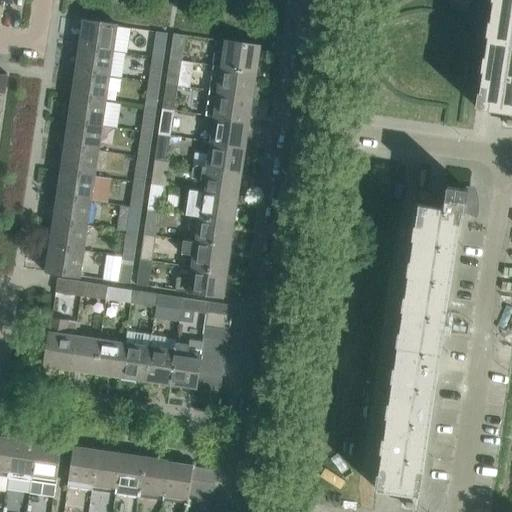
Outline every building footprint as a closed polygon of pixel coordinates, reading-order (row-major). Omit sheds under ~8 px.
[(511,0),(492,0),(476,108),(497,111),(496,116),(507,117),(505,127),(511,127),(511,0)] [(83,22),(80,45),(113,50),(116,27),(118,28),(118,26),(81,20),(80,22),(83,22)] [(152,55),(164,57),(167,34),(156,32),(152,55)] [(169,60),(181,62),(185,36),(173,34),(169,60)] [(215,53),(213,66),(255,73),(259,47),(225,42),(224,54),(215,53)] [(109,75),(113,50),(80,45),(76,70),(109,75)] [(152,55),(149,81),(160,82),(164,57),(152,55)] [(169,60),(166,85),(178,86),(181,62),(169,60)] [(213,66),(209,91),(252,97),(255,73),(213,66)] [(76,70),(72,96),(106,100),(109,75),(76,70)] [(156,108),(160,82),(149,81),(145,106),(156,108)] [(165,90),(162,109),(174,111),(177,92),(165,90)] [(205,115),(216,117),(248,122),(252,97),(209,91),(205,115)] [(102,126),(106,100),(72,96),(69,121),(102,126)] [(145,106),(141,131),(153,133),(156,108),(145,106)] [(170,136),(174,111),(162,109),(158,134),(170,136)] [(216,117),(212,142),(244,147),(248,122),(216,117)] [(69,121),(65,146),(98,151),(102,126),(69,121)] [(153,133),(141,131),(138,157),(149,158),(153,133)] [(158,134),(155,159),(167,161),(170,136),(158,134)] [(202,141),(200,153),(210,155),(208,167),(241,172),(244,147),(212,142),(202,141)] [(94,176),(98,151),(65,146),(61,171),(94,176)] [(138,157),(134,182),(145,183),(149,158),(138,157)] [(151,185),(163,187),(167,161),(155,159),(151,185)] [(191,179),(189,190),(237,197),(241,172),(208,167),(193,165),(191,179)] [(61,171),(57,197),(91,201),(94,176),(61,171)] [(134,182),(130,207),(141,209),(145,183),(134,182)] [(159,212),(163,187),(151,185),(147,210),(159,212)] [(467,192),(468,190),(446,187),(445,191),(428,188),(426,206),(418,205),(376,489),(397,492),(396,497),(406,498),(405,508),(417,510),(461,212),(464,213),(464,211),(476,213),(475,193),(467,192)] [(185,215),(191,216),(233,223),(237,197),(189,190),(185,215)] [(87,227),(91,201),(57,197),(54,222),(87,227)] [(141,209),(130,207),(127,232),(138,234),(141,209)] [(144,234),(156,236),(159,212),(147,210),(144,234)] [(230,247),(233,223),(191,216),(189,228),(198,230),(197,242),(230,247)] [(54,222),(50,247),(83,252),(87,227),(54,222)] [(127,232),(123,258),(134,259),(138,234),(127,232)] [(152,262),(156,236),(144,234),(140,260),(152,262)] [(194,255),(193,268),(226,273),(230,247),(197,242),(184,240),(182,253),(194,255)] [(44,269),(43,271),(81,277),(81,276),(80,275),(83,252),(50,247),(47,270),(44,269)] [(130,284),(134,259),(123,258),(115,256),(112,271),(121,272),(119,282),(130,284)] [(148,287),(152,262),(140,260),(136,285),(148,287)] [(178,277),(176,291),(222,298),(226,273),(193,268),(191,279),(178,277)] [(57,279),(55,292),(80,296),(82,283),(57,279)] [(82,283),(80,296),(105,299),(107,287),(82,283)] [(107,287),(105,299),(130,303),(131,290),(107,287)] [(141,292),(139,304),(155,306),(157,294),(141,292)] [(155,306),(180,310),(182,298),(157,294),(155,306)] [(182,298),(180,310),(194,312),(207,314),(208,302),(182,298)] [(207,314),(230,317),(232,305),(208,302),(207,314)] [(207,314),(205,326),(228,329),(230,317),(207,314)] [(44,366),(70,370),(74,336),(76,323),(51,319),(44,366)] [(227,340),(228,329),(205,326),(203,337),(227,340)] [(124,343),(120,377),(145,381),(151,336),(151,335),(126,331),(124,343)] [(74,336),(70,370),(95,374),(99,340),(74,336)] [(145,381),(170,384),(175,343),(175,340),(151,336),(145,381)] [(225,352),(227,340),(203,337),(202,342),(202,349),(225,352)] [(99,340),(95,374),(120,377),(124,343),(99,340)] [(175,343),(170,384),(196,388),(196,386),(198,374),(200,362),(202,349),(202,342),(190,340),(189,345),(175,343)] [(225,352),(202,349),(200,362),(223,365),(225,352)] [(200,362),(198,374),(221,377),(223,365),(200,362)] [(220,390),(221,377),(198,374),(196,386),(220,390)] [(0,490),(5,491),(7,477),(13,438),(0,435),(0,490)] [(7,477),(30,480),(36,441),(13,438),(7,477)] [(55,492),(62,445),(36,441),(30,480),(29,489),(55,492)] [(91,495),(91,489),(97,450),(73,447),(67,491),(91,495)] [(121,454),(97,450),(91,489),(115,492),(121,454)] [(121,454),(115,492),(114,498),(138,502),(139,496),(144,457),(121,454)] [(139,496),(163,499),(168,461),(144,457),(139,496)] [(187,503),(189,491),(191,479),(193,466),(193,464),(168,461),(163,499),(187,503)] [(193,466),(191,479),(215,482),(217,470),(216,470),(193,466)] [(213,495),(215,482),(191,479),(189,491),(213,495)] [(189,491),(187,503),(211,506),(213,495),(189,491)] [(210,511),(211,506),(187,503),(185,511),(210,511)]
